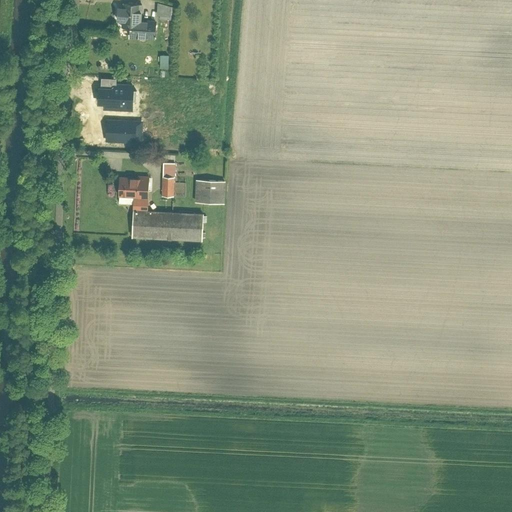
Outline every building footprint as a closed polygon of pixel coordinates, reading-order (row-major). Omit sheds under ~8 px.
[(140,3),(120,2),(120,8),(111,7),(111,20),(119,20),(119,26),(124,27),(123,37),(153,39),(154,21),(139,20),(140,3)] [(161,3),(160,18),(173,19),(174,4),(161,3)] [(167,55),(158,55),(157,66),(167,66),(167,55)] [(135,86),(100,84),(98,108),(134,110),(135,86)] [(143,119),(106,118),(106,142),(143,143),(143,119)] [(150,176),(118,175),(117,196),(131,197),(146,197),(149,197),(150,176)] [(174,177),(162,176),(161,194),(174,195),(174,177)] [(224,180),(194,178),(193,201),(223,203),(224,180)] [(146,197),(131,197),(131,209),(146,209),(146,197)] [(203,213),(132,210),(131,236),(202,239),(203,213)]
